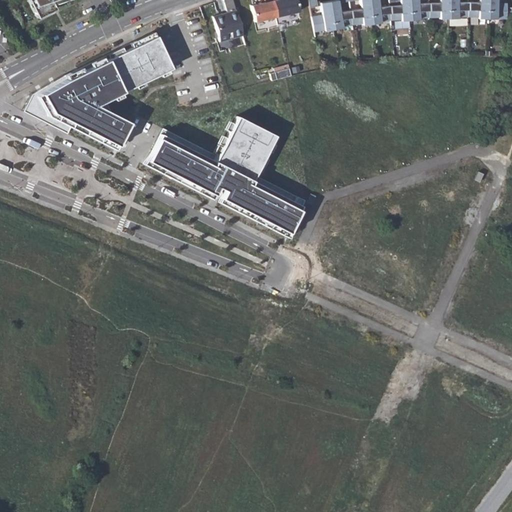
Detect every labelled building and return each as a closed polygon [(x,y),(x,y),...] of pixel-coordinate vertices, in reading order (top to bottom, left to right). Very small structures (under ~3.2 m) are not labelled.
[(26,0),(36,18),(53,8),(51,4),(62,0),(26,0)] [(242,35),(231,0),(222,0),(226,12),(212,16),(219,42),(242,35)] [(276,16),(271,0),(263,0),(264,2),(250,5),(254,22),(276,16)] [(271,0),(276,16),(298,11),(295,0),(271,0)] [(332,0),(319,3),(321,15),(310,17),(313,32),(323,30),(341,27),(341,26),(360,23),(360,24),(379,22),(379,21),(400,19),(400,20),(418,19),(418,17),(439,17),(439,18),(456,18),(456,16),(477,16),(477,18),(495,19),(495,18),(506,19),(506,3),(495,3),(495,0),(477,0),(478,2),(467,2),(456,2),(455,0),(438,0),(438,2),(427,3),(417,3),(416,0),(398,0),(399,4),(388,6),(377,7),(376,0),(358,0),(360,9),(349,10),(339,11),(336,0),(332,0)] [(200,17),(186,22),(196,57),(211,52),(200,17)] [(172,67),(155,32),(105,55),(33,93),(23,111),(67,134),(71,127),(114,149),(130,121),(95,105),(172,67)] [(274,72),(275,79),(290,75),(288,68),(274,72)] [(217,155),(161,128),(144,163),(214,198),(219,187),(226,190),(220,201),(289,236),(306,200),(256,176),(276,135),(237,116),(217,155)]
